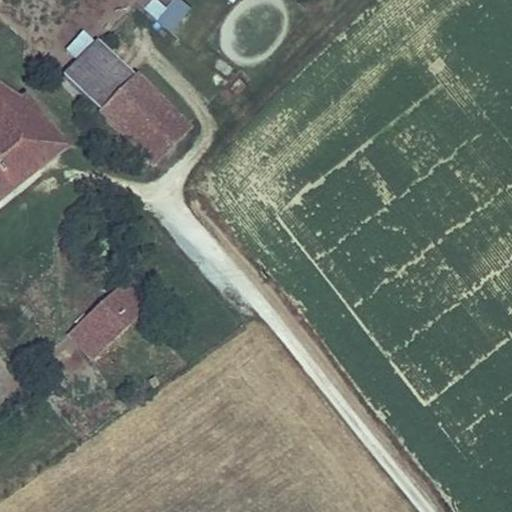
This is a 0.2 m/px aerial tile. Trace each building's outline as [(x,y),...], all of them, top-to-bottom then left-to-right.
[(169,35),(191,13),(177,0),(174,0),(155,20),(169,35)] [(76,62),(94,44),(83,32),(65,50),(76,62)] [(98,113),(134,77),(98,40),(94,44),(76,62),(62,76),(98,113)] [(136,75),(134,77),(98,113),(96,115),(150,170),(191,130),(136,75)] [(18,97),(0,76),(0,202),(48,162),(32,143),(53,125),(25,92),(18,97)] [(69,145),(53,125),(32,143),(48,162),(69,145)] [(115,305),(128,293),(121,284),(107,297),(115,305)] [(130,321),(143,309),(128,293),(115,305),(130,321)] [(107,297),(76,326),(99,350),(130,321),(115,305),(107,297)] [(66,335),(89,359),(99,350),(76,326),(66,335)]
